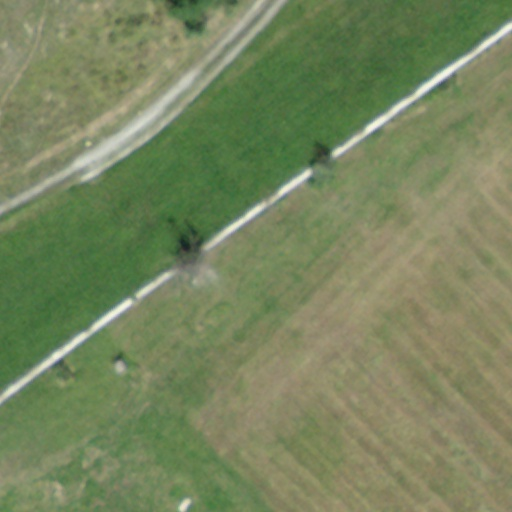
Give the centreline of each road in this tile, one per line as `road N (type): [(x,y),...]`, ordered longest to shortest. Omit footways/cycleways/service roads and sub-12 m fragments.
road 1 (primary): [(421,0),(0,305)]
road 2 (track): [(280,0),(137,135),(0,211)]
